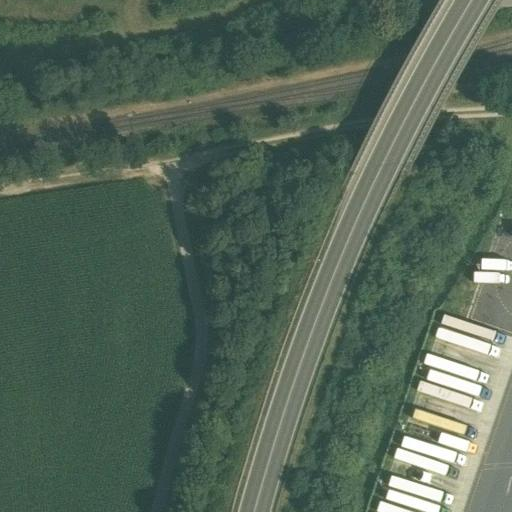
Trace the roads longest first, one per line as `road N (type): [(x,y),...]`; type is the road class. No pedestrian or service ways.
road 1 (primary): [(258,511),(314,330),(375,185),(472,0)]
road 2 (track): [(167,162),(201,335),(156,511)]
road 3 (track): [(511,109),(395,120),(167,162)]
road 4 (track): [(0,187),(167,162)]
